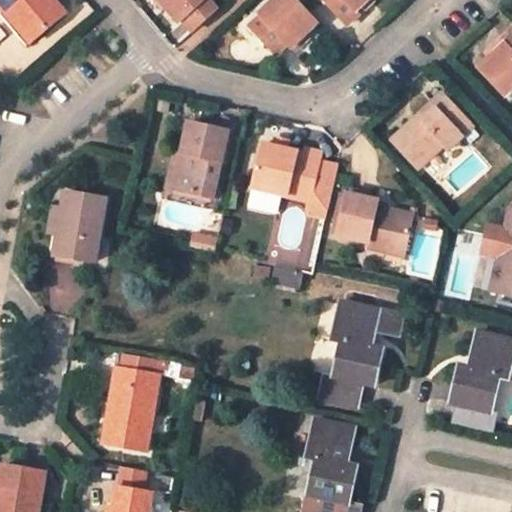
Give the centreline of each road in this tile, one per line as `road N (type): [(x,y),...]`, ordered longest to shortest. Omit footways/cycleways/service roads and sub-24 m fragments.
road 1 (residential): [(150,48),(168,65),(219,85),(290,99),(330,96),(434,0)]
road 2 (residential): [(0,178),(150,48)]
road 3 (residential): [(0,426),(25,430),(41,330),(0,286)]
